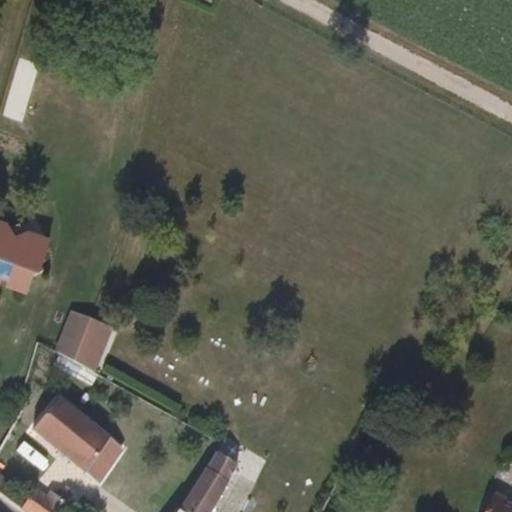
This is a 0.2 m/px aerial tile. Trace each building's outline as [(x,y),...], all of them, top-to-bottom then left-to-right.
[(0,282),(7,284),(10,278),(21,281),(25,269),(34,263),(30,254),(42,247),(44,244),(44,238),(39,234),(31,233),(25,245),(17,230),(10,221),(1,225),(0,222),(0,282)] [(31,233),(17,230),(25,245),(31,233)] [(10,278),(7,284),(20,288),(21,281),(10,278)] [(59,353),(98,369),(115,329),(76,313),(59,353)] [(57,397),(44,413),(95,452),(107,437),(57,397)] [(95,452),(44,413),(30,431),(80,472),(81,471),(95,452)] [(108,462),(95,452),(81,471),(97,485),(108,462)] [(216,511),(241,471),(224,456),(179,511),(216,511)] [(7,486),(0,494),(0,498),(20,511),(56,511),(68,491),(66,488),(58,497),(51,493),(45,500),(35,493),(29,502),(7,486)] [(488,511),(511,511),(511,506),(497,497),(488,511)]
